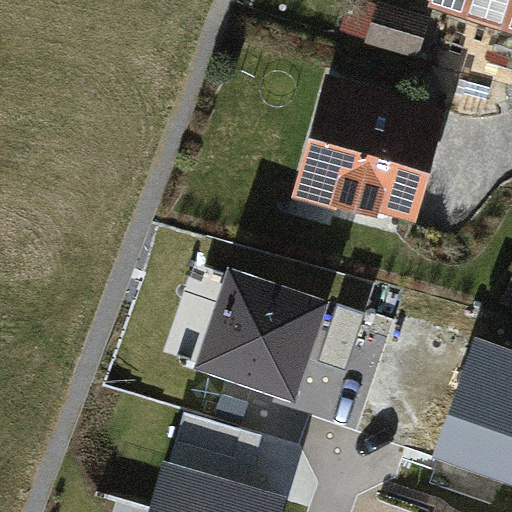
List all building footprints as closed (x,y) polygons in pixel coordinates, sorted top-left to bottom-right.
[(365,0),(360,36),(426,44),(431,3),(407,0),(365,0)] [(511,0),(439,0),(511,24),(511,0)] [(449,114),(329,80),(297,194),(417,228),(449,114)] [(326,304),(234,273),(203,367),(295,397),(326,304)] [(321,360),(348,369),(365,313),(338,305),(321,360)] [(511,350),(481,340),(443,450),(511,473),(511,350)] [(187,412),(179,440),(234,456),(242,428),(187,412)] [(281,511),(284,502),(167,469),(154,511),(281,511)]
